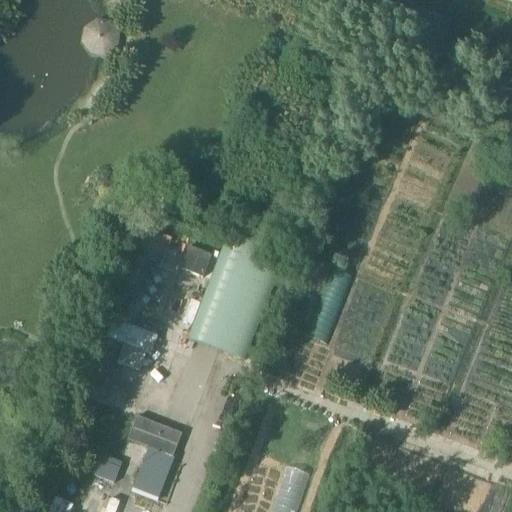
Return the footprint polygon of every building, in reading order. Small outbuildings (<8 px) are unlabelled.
[(116,50),(120,36),(110,24),(102,22),(95,21),(84,30),(81,44),(90,56),(102,59),(104,59),(116,50)] [(187,340),(243,362),(283,257),(228,235),(205,295),(187,340)] [(181,436),(161,428),(136,418),(127,441),(149,450),(132,493),(155,502),(181,436)] [(78,438),(90,442),(95,429),(84,424),(78,438)] [(118,473),(121,464),(99,455),(91,476),(113,485),(117,476),(118,473)]
